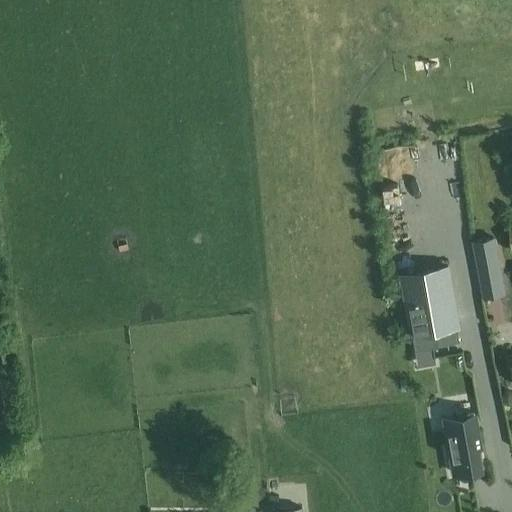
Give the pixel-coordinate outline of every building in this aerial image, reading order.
[(429,38),(429,61),(443,61),(443,38),(429,38)] [(494,78),(508,76),(506,65),(492,67),(494,78)] [(427,193),(428,226),(437,225),(436,203),(435,203),(434,193),(427,193)] [(441,249),(440,235),(420,237),(421,250),(441,249)] [(484,296),(504,292),(493,237),(474,241),(484,296)] [(401,272),(412,334),(415,350),(430,347),(434,346),(438,346),(438,345),(436,330),(457,326),(458,326),(447,264),(421,269),(401,272)] [(474,392),(495,390),(491,358),(471,360),(474,392)] [(455,388),(439,389),(440,404),(456,403),(455,388)] [(511,391),(508,390),(505,390),(502,394),(503,401),(508,404),(511,403),(511,402),(511,391)] [(473,411),(444,417),(454,472),(480,467),(476,445),(479,445),(473,411)]
